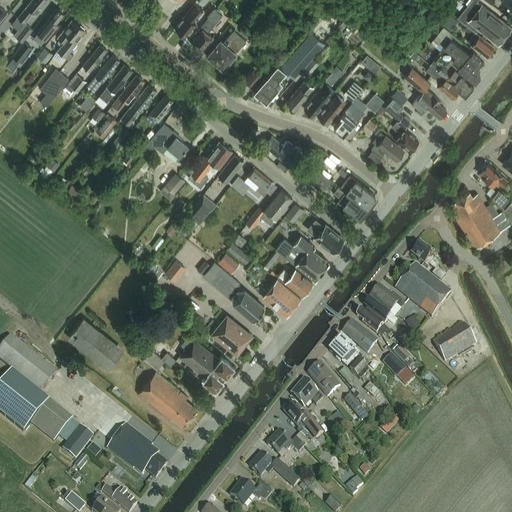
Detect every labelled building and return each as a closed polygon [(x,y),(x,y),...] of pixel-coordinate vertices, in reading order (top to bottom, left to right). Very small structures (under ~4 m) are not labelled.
[(40,8),(46,0),(31,0),(26,7),(27,7),(18,18),(24,23),(14,36),(22,42),(33,29),(24,23),(33,12),(35,14),(36,13),(37,14),(41,9),(40,8)] [(495,32),(503,38),(511,27),(481,4),(477,1),(477,0),(471,0),(466,7),(496,30),(495,32)] [(511,10),(511,0),(502,0),(501,2),(511,10)] [(191,19),(200,8),(194,3),(176,24),(177,25),(175,28),(185,36),(191,29),(192,29),(197,24),(191,19)] [(205,12),(208,15),(215,8),(211,4),(205,12)] [(456,10),(451,6),(447,10),(451,14),(452,14),(456,10)] [(499,44),(503,38),(495,32),(496,30),(466,7),(457,18),(475,32),(476,33),(479,29),(499,44)] [(57,8),(44,24),(44,23),(37,32),(46,40),(58,25),(56,23),(64,13),(57,8)] [(208,44),(213,37),(208,33),(222,16),(215,9),(209,16),(207,19),(195,34),(196,35),(191,41),(201,50),(207,43),(208,44)] [(452,30),(459,21),(450,15),(444,23),(452,30)] [(340,33),(351,20),(347,17),(337,30),(340,33)] [(64,43),(78,25),(72,20),(57,38),(64,43)] [(59,60),(63,55),(65,57),(72,48),(73,48),(76,44),(81,37),(80,37),(85,31),(84,30),(84,29),(80,25),(80,26),(78,25),(64,43),(57,51),(54,56),(59,60)] [(438,53),(446,60),(449,57),(459,65),(457,68),(475,83),(480,76),(476,73),(484,63),(479,58),(480,57),(473,51),(470,54),(451,39),(453,35),(443,27),(433,39),(443,47),(438,53)] [(220,40),(210,52),(208,56),(223,69),(236,53),(235,53),(246,41),(233,30),(223,43),(220,40)] [(294,79),(317,52),(325,43),(312,32),(281,68),(277,64),(270,73),(266,78),(253,92),(266,103),(278,88),(282,83),(279,80),(286,72),(294,79)] [(486,56),(493,46),(476,33),(475,32),(471,37),(475,40),(472,45),(485,55),(486,56)] [(31,49),(24,44),(13,58),(20,64),(31,49)] [(101,57),(105,52),(107,50),(100,44),(83,66),(90,71),(96,64),(97,65),(103,58),(101,57)] [(45,49),(38,58),(46,65),(53,56),(45,49)] [(443,64),(446,60),(438,53),(428,65),(429,66),(434,70),(459,90),(465,95),(473,84),(454,68),(451,71),(443,64)] [(110,76),(115,69),(114,67),(119,60),(112,55),(87,86),(94,91),(102,81),(102,82),(108,74),(110,76)] [(362,61),(376,73),(382,67),(367,55),(362,61)] [(308,77),(320,63),(313,57),(301,71),(308,77)] [(121,87),(126,81),(126,79),(132,71),(124,64),(99,96),(107,102),(120,86),(121,87)] [(452,99),(459,90),(434,70),(429,66),(425,70),(437,80),(438,80),(441,83),(437,88),(443,93),(444,92),(452,99)] [(439,118),(446,110),(438,103),(440,100),(426,88),(430,83),(412,67),(404,77),(420,91),(419,92),(421,94),(412,104),(421,112),(425,107),(439,118)] [(53,99),(69,79),(56,69),(49,78),(55,83),(46,94),(53,99)] [(245,80),(253,87),(262,77),(254,70),(245,80)] [(71,95),(75,90),(78,92),(86,81),(76,73),(68,84),(64,90),(71,95)] [(332,73),(325,81),(331,86),(338,79),(332,73)] [(138,89),(144,81),(136,74),(112,105),(117,110),(124,101),(126,103),(132,96),(134,97),(139,91),(138,89)] [(296,109),(313,88),(305,80),(287,102),(288,103),(288,105),(291,107),(292,106),(296,109)] [(344,94),(353,101),(363,89),(355,81),(344,94)] [(313,116),(335,90),(326,82),(321,87),(309,102),(310,102),(304,109),(313,116)] [(150,98),(156,90),(148,84),(124,114),(122,118),(129,124),(138,112),(138,113),(144,105),(145,106),(151,99),(150,98)] [(390,105),(397,111),(408,98),(397,89),(391,96),(395,100),(390,105)] [(335,92),(316,115),(327,124),(347,102),(335,92)] [(366,104),(375,112),(385,101),(375,93),(366,104)] [(166,109),(173,100),(165,94),(160,101),(149,114),(147,117),(152,121),(154,119),(158,122),(167,110),(166,109)] [(409,151),(418,141),(404,128),(409,122),(397,111),(390,105),(395,100),(391,96),(390,96),(381,106),(391,114),(389,116),(397,122),(392,127),(400,134),(396,139),(409,151)] [(349,130),(364,113),(352,103),(340,117),(341,118),(334,127),(343,135),(348,129),(349,130)] [(94,126),(104,113),(98,109),(88,121),(94,126)] [(175,112),(168,120),(172,124),(178,117),(179,115),(175,112)] [(104,126),(99,132),(105,137),(118,122),(110,115),(102,125),(104,126)] [(366,126),(372,131),(377,126),(370,120),(366,126)] [(111,144),(117,148),(130,132),(125,127),(111,144)] [(185,149),(188,146),(176,136),(178,134),(169,127),(165,132),(154,146),(155,146),(163,153),(168,147),(179,156),(184,151),(186,150),(185,149)] [(154,146),(165,132),(160,128),(146,145),(151,150),(155,146),(154,146)] [(371,149),(381,157),(385,152),(396,161),(404,151),(385,135),(377,145),(375,144),(371,149)] [(290,166),(302,152),(301,151),(302,149),(298,147),(297,147),(296,146),(294,148),(292,146),(292,144),(289,141),(287,142),(286,141),(282,145),(272,136),(264,145),(290,166)] [(215,173),(232,151),(219,141),(207,157),(205,156),(191,174),(200,181),(209,169),(215,173)] [(140,152),(135,148),(124,161),(129,165),(140,152)] [(511,171),(511,152),(503,164),(511,171)] [(234,154),(217,175),(226,182),(243,161),(234,154)] [(301,173),(307,166),(298,159),(292,166),(301,173)] [(503,187),(508,181),(499,173),(499,172),(496,170),(495,169),(488,164),(479,173),(488,181),(486,183),(491,187),(493,185),(494,186),(498,182),(503,187)] [(47,165),(40,174),(47,179),(54,171),(47,165)] [(323,189),(330,180),(310,165),(305,172),(311,177),(310,179),(323,189)] [(255,167),(248,176),(264,189),(271,181),(255,167)] [(367,209),(376,199),(375,195),(349,175),(340,187),(367,209)] [(173,176),(165,186),(174,194),(185,181),(179,176),(173,176)] [(71,184),(68,192),(77,196),(81,188),(71,184)] [(360,219),(367,209),(340,187),(339,186),(334,193),(340,198),(338,201),(343,205),(360,219)] [(276,220),(282,212),(282,210),(292,198),(281,189),(264,211),(260,207),(247,223),(253,229),(262,218),(272,226),(276,220)] [(505,209),(511,202),(498,190),(492,198),(505,209)] [(455,216),(475,248),(511,225),(502,211),(492,218),(491,215),(478,194),(472,197),(469,192),(451,203),(457,214),(455,216)] [(201,223),(215,204),(203,194),(188,213),(201,223)] [(284,216),(293,222),(303,210),(294,203),(285,215),(284,216)] [(168,231),(172,235),(180,224),(176,221),(168,231)] [(333,252),(343,239),(325,225),(323,227),(315,221),(308,229),(316,236),(315,237),(322,243),(323,242),(327,245),(326,246),(333,252)] [(238,245),(244,238),(239,234),(234,241),(238,245)] [(295,263),(315,279),(329,262),(313,249),(315,247),(301,235),(293,245),(284,238),(276,249),(293,262),(295,263)] [(251,258),(233,242),(228,249),(246,264),(251,258)] [(440,281),(445,275),(437,269),(439,266),(437,262),(430,257),(433,254),(426,248),(425,250),(419,245),(411,254),(419,260),(418,261),(427,269),(429,266),(435,271),(432,275),(440,281)] [(267,270),(281,253),(276,249),(262,266),(267,270)] [(231,274),(239,264),(225,253),(217,263),(231,274)] [(175,260),(164,273),(173,280),(184,267),(175,260)] [(197,270),(202,274),(209,265),(205,261),(197,270)] [(203,275),(210,281),(228,296),(230,293),(233,296),(234,303),(254,320),(265,307),(245,290),(238,291),(235,288),(239,283),(214,262),(203,275)] [(451,293),(415,264),(394,288),(432,318),(451,293)] [(302,296),(314,282),(296,267),(284,282),(302,296)] [(277,278),(268,290),(263,296),(286,315),(301,297),(277,278)] [(401,310),(405,304),(392,294),(390,296),(379,287),(370,298),(389,314),(396,305),(401,310)] [(397,321),(390,316),(369,300),(364,306),(368,310),(367,312),(372,316),(372,315),(384,325),(387,321),(393,326),(397,321)] [(387,340),(391,335),(383,327),(361,310),(356,317),(365,324),(364,325),(376,335),(377,334),(382,338),(383,336),(387,340)] [(112,369),(129,349),(90,315),(73,335),(112,369)] [(227,316),(213,334),(229,347),(231,348),(237,353),(248,339),(251,335),(248,333),(227,316)] [(414,317),(405,323),(411,333),(420,328),(414,317)] [(367,355),(377,342),(351,321),(341,334),(358,347),(367,355)] [(445,363),(476,344),(464,324),(433,343),(445,363)] [(227,374),(234,366),(221,356),(219,358),(190,334),(181,345),(185,348),(179,356),(205,376),(203,379),(215,389),(222,380),(223,381),(228,375),(227,374)] [(11,337),(0,350),(0,361),(40,394),(56,374),(11,337)] [(346,368),(359,354),(340,337),(329,351),(346,368)] [(404,365),(411,358),(401,348),(394,354),(404,365)] [(157,370),(164,362),(152,351),(144,359),(157,370)] [(161,358),(171,366),(176,360),(167,352),(161,358)] [(405,370),(391,355),(384,362),(398,377),(405,370)] [(363,378),(369,372),(360,359),(350,371),(360,381),(361,381),(363,382),(365,380),(363,378)] [(327,398),(340,387),(323,366),(320,364),(307,375),(327,398)] [(30,424),(48,401),(11,371),(0,384),(0,414),(23,433),(30,424)] [(183,426),(197,409),(185,399),(188,396),(156,371),(138,394),(165,417),(170,417),(171,417),(183,426)] [(311,401),(316,406),(323,400),(317,393),(304,379),(291,395),(304,409),(311,401)] [(379,393),(369,384),(364,390),(373,399),(379,393)] [(112,394),(119,400),(123,395),(116,389),(112,394)] [(354,414),(360,409),(350,396),(344,401),(354,414)] [(301,413),(293,404),(284,413),(291,420),(290,421),(295,427),(301,422),(315,441),(323,434),(315,423),(311,418),(307,413),(305,415),(302,412),(301,413)] [(395,413),(382,426),(389,434),(402,420),(395,413)] [(125,425),(107,449),(141,476),(145,472),(155,480),(167,465),(156,457),(159,454),(151,447),(152,445),(125,425)] [(74,461),(93,438),(79,426),(67,443),(61,450),(74,461)] [(299,454),(309,442),(300,434),(291,443),(279,432),(266,445),(277,455),(283,449),(286,452),(291,447),(299,454)] [(99,458),(105,451),(96,443),(90,450),(99,458)] [(273,470),(283,479),(293,489),(299,482),(277,461),(273,465),(261,454),(249,467),(260,478),(265,472),(269,474),(273,470)] [(360,469),(364,476),(370,472),(365,465),(360,469)] [(346,487),(353,496),(358,492),(356,490),(363,484),(357,477),(346,487)] [(272,493),(260,482),(257,485),(259,487),(255,492),(241,481),(230,496),(243,507),(252,496),(265,502),(272,493)] [(130,511),(137,505),(127,497),(127,495),(120,489),(116,495),(109,490),(106,488),(101,493),(125,511),(130,511)] [(63,501),(76,511),(80,511),(85,506),(70,493),(63,501)] [(333,511),(336,511),(342,507),(332,498),(326,504),(333,511)] [(118,511),(102,499),(91,511),(118,511)]
